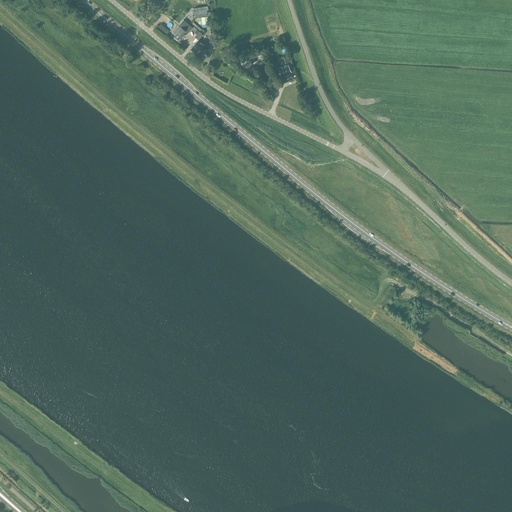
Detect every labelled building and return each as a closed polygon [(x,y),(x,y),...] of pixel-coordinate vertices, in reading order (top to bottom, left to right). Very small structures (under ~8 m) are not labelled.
[(208,16),(208,6),(195,6),(195,16),(208,16)] [(198,20),(197,21),(195,20),(192,23),(194,24),(200,30),(203,27),(202,26),(204,25),(198,20)] [(161,23),(158,26),(167,33),(170,30),(161,23)] [(175,34),(179,38),(185,32),(187,34),(191,28),(187,25),(184,29),(181,27),(175,34)] [(195,35),(198,39),(204,34),(201,31),(195,35)] [(208,48),(199,40),(191,49),(200,57),(208,48)] [(278,67),(281,75),(284,74),(285,75),(288,74),(288,73),(291,72),(289,65),(292,64),(289,56),(284,58),(286,63),(278,67)] [(257,63),(263,74),(270,71),(264,59),(257,63)]
